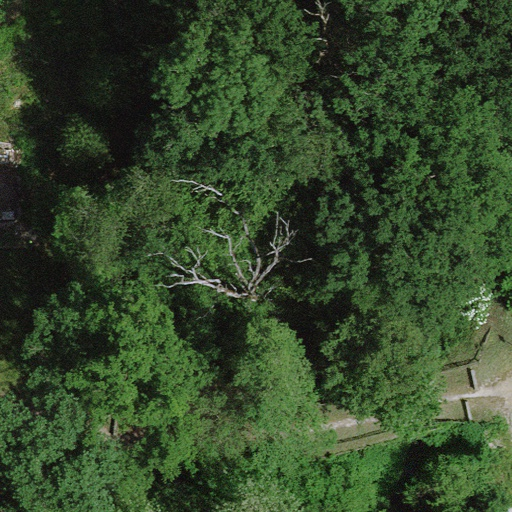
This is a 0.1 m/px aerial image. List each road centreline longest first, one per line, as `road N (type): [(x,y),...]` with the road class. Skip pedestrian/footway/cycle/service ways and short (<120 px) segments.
road 1 (track): [(511,381),(330,430),(0,437)]
road 2 (track): [(161,0),(142,103),(24,436)]
